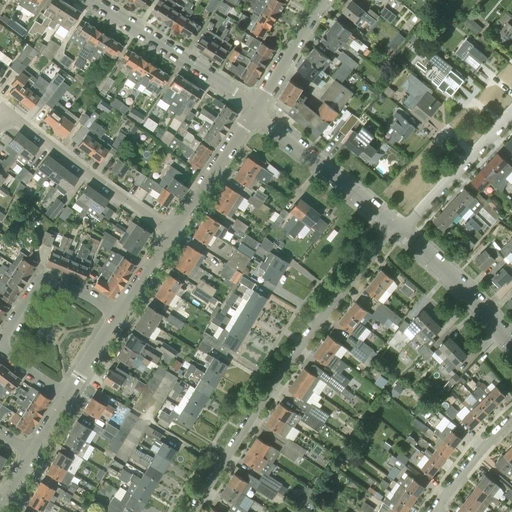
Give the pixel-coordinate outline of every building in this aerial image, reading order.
[(22,0),(19,5),(35,16),(45,0),(22,0)] [(47,26),(63,2),(59,0),(52,0),(46,9),(42,15),(46,17),(41,25),(35,21),(28,33),(32,35),(33,34),(35,34),(36,32),(41,35),(47,26)] [(153,2),(153,0),(135,0),(134,3),(143,8),(143,7),(147,10),(153,2)] [(164,22),(177,0),(175,3),(170,0),(165,0),(164,3),(159,1),(157,4),(152,13),(156,16),(164,22)] [(182,0),(177,0),(164,22),(172,27),(189,2),(188,1),(187,3),(182,0)] [(211,0),(205,9),(212,13),(220,1),(218,0),(211,0)] [(255,10),(274,21),(280,12),(258,0),(250,0),(249,0),(245,0),(244,3),(255,10)] [(278,0),(258,0),(280,12),(284,4),(278,0)] [(367,13),(365,12),(351,1),(343,12),(355,21),(354,23),(360,27),(365,21),(372,26),(379,16),(370,9),(367,13)] [(71,7),(63,2),(47,26),(53,30),(57,24),(60,26),(71,7)] [(172,27),(181,33),(189,19),(192,14),(188,11),(189,9),(190,10),(193,5),(189,2),(172,27)] [(222,2),(217,10),(222,12),(227,4),(222,2)] [(432,20),(442,9),(436,4),(427,15),(432,20)] [(80,13),(71,7),(60,26),(68,31),(71,26),(72,26),(80,13)] [(384,7),(379,14),(391,24),(397,17),(384,7)] [(250,18),(269,30),(274,21),(255,10),(250,18)] [(511,18),(504,13),(497,22),(504,27),(496,36),(507,45),(511,38),(511,18)] [(264,39),(269,30),(250,18),(250,19),(244,15),(239,23),(251,30),(264,39)] [(464,24),(468,28),(474,21),(469,17),(464,24)] [(11,18),(6,25),(12,29),(22,36),(27,30),(11,18)] [(201,27),(198,25),(189,19),(181,33),(189,38),(194,40),(199,31),(201,27)] [(370,52),(367,49),(368,48),(351,34),(353,32),(338,19),(330,29),(352,46),(363,55),(366,57),(370,52)] [(77,36),(85,41),(94,28),(85,22),(85,24),(81,21),(73,33),(77,36)] [(211,23),(194,48),(203,54),(215,35),(210,32),(215,25),(211,23)] [(229,32),(236,35),(241,27),(234,23),(229,32)] [(86,58),(102,33),(94,28),(85,41),(77,53),(78,53),(77,55),(84,60),(86,58)] [(203,54),(212,59),(226,37),(225,36),(229,31),(226,29),(220,37),(215,35),(203,54)] [(335,52),(339,47),(341,48),(343,46),(348,50),(351,47),(362,55),(363,55),(352,46),(330,29),(321,41),(335,52)] [(236,39),(241,42),(246,33),(242,31),(236,39)] [(395,49),(406,38),(400,32),(389,44),(395,49)] [(103,52),(111,39),(102,33),(86,58),(86,59),(89,61),(92,56),(97,59),(102,52),(103,52)] [(485,33),(480,39),(494,51),(498,45),(485,33)] [(220,65),(232,45),(228,43),(230,39),(226,37),(212,59),(220,65)] [(262,43),(253,38),(248,46),(250,48),(269,59),(275,50),(262,42),(262,43)] [(111,39),(103,52),(111,57),(115,59),(122,47),(118,45),(119,44),(111,39)] [(44,50),(53,56),(60,46),(50,40),(46,46),(44,50)] [(50,62),(53,56),(44,50),(46,46),(37,41),(32,49),(37,52),(50,62)] [(10,68),(15,72),(32,49),(27,45),(10,68)] [(264,67),(269,59),(250,48),(248,52),(237,45),(235,49),(234,49),(234,50),(264,67)] [(473,46),(463,59),(477,71),(487,58),(473,46)] [(308,58),(321,68),(328,58),(315,48),(308,58)] [(37,52),(32,49),(15,72),(19,75),(21,73),(24,69),(33,58),(37,52)] [(120,72),(128,76),(140,58),(131,52),(131,53),(127,50),(122,59),(117,65),(122,69),(120,72)] [(259,76),(264,67),(234,50),(229,58),(235,62),(237,59),(248,65),(246,68),(259,76)] [(357,63),(342,52),(337,58),(344,63),(352,69),(357,63)] [(64,55),(60,62),(68,67),(73,61),(64,55)] [(148,63),(140,58),(128,76),(128,77),(127,79),(135,84),(148,63)] [(321,68),(308,58),(307,59),(307,58),(298,70),(317,86),(322,80),(317,76),(322,70),(320,69),(321,68)] [(148,63),(135,84),(132,88),(136,90),(140,84),(145,87),(157,69),(148,63)] [(348,75),(352,69),(344,63),(340,67),(348,75)] [(229,70),(254,85),(259,76),(246,68),(239,64),(237,68),(232,65),(229,70)] [(454,73),(451,70),(445,65),(432,81),(438,86),(438,87),(444,92),(445,91),(451,96),(464,80),(460,77),(462,75),(456,70),(454,73)] [(331,78),(338,84),(317,112),(330,122),(353,94),(341,84),(348,75),(340,67),(331,78)] [(157,69),(145,87),(144,88),(152,93),(153,92),(158,95),(169,78),(165,75),(165,74),(157,69)] [(33,83),(21,73),(19,75),(11,85),(13,87),(9,93),(20,101),(31,86),(33,83)] [(85,79),(77,73),(73,78),(82,84),(85,79)] [(60,86),(63,82),(64,80),(58,74),(53,80),(49,85),(46,88),(45,89),(46,90),(43,93),(49,99),(60,86)] [(406,92),(418,101),(412,110),(425,121),(439,104),(428,96),(432,91),(433,92),(433,91),(412,74),(407,79),(408,79),(408,80),(408,81),(408,82),(408,84),(408,86),(408,87),(408,89),(407,91),(406,92)] [(177,75),(161,100),(169,105),(185,80),(177,75)] [(99,76),(92,86),(97,89),(104,79),(99,76)] [(109,78),(102,89),(107,92),(114,81),(109,78)] [(39,98),(43,93),(46,90),(45,89),(46,88),(36,80),(33,83),(31,86),(20,101),(30,109),(39,98)] [(185,80),(169,105),(170,105),(172,101),(177,105),(172,112),(176,114),(194,86),(185,80)] [(306,99),(309,94),(303,90),(304,88),(290,80),(288,83),(276,105),(288,115),(296,121),(308,106),(304,103),(306,99)] [(60,86),(49,99),(46,104),(52,109),(56,104),(69,87),(63,82),(60,86)] [(203,92),(194,86),(176,114),(179,117),(186,106),(191,110),(194,104),(195,105),(203,92)] [(375,90),(370,87),(367,92),(372,95),(375,90)] [(386,98),(381,94),(377,99),(382,103),(386,98)] [(117,111),(121,105),(122,104),(122,103),(114,98),(109,105),(117,111)] [(211,102),(216,105),(221,109),(218,114),(231,122),(236,114),(214,98),(211,102)] [(108,106),(102,101),(98,105),(105,110),(108,106)] [(43,119),(54,128),(62,117),(66,112),(56,104),(52,109),(43,119)] [(121,105),(117,111),(124,115),(128,108),(122,104),(121,105)] [(296,121),(316,138),(317,138),(330,122),(317,112),(316,113),(308,106),(296,121)] [(132,108),(127,115),(140,123),(145,116),(132,108)] [(218,114),(215,118),(202,108),(199,113),(200,113),(225,131),(231,122),(218,114)] [(88,155),(100,138),(104,133),(92,124),(99,115),(94,111),(89,117),(83,125),(88,129),(89,130),(85,135),(86,135),(77,146),(88,155)] [(195,115),(190,112),(185,119),(190,122),(195,115)] [(399,142),(403,137),(407,139),(415,129),(396,112),(393,116),(397,118),(390,126),(396,130),(391,136),(399,142)] [(78,121),(83,125),(89,117),(85,113),(78,121)] [(201,127),(220,139),(225,131),(200,113),(197,118),(202,121),(203,120),(205,121),(201,126),(202,126),(201,127)] [(345,123),(350,127),(358,118),(353,113),(345,123)] [(64,136),(73,126),(62,117),(54,128),(64,136)] [(147,117),(142,125),(152,132),(157,124),(147,117)] [(185,131),(189,126),(183,122),(179,128),(185,131)] [(220,139),(201,127),(196,135),(203,139),(214,147),(220,139)] [(363,127),(363,128),(358,134),(354,131),(344,143),(359,156),(361,154),(368,160),(376,151),(368,144),(374,137),(375,137),(363,127)] [(160,128),(156,134),(155,136),(159,139),(165,131),(160,128)] [(187,133),(185,131),(179,128),(176,132),(184,137),(187,133)] [(122,130),(111,147),(100,138),(88,155),(98,163),(107,151),(113,155),(127,133),(122,130)] [(166,130),(164,132),(159,141),(166,147),(172,138),(173,137),(174,136),(166,130)] [(5,150),(11,155),(8,160),(12,163),(16,159),(14,157),(29,141),(19,132),(9,145),(5,150)] [(184,139),(182,142),(181,143),(206,160),(212,151),(199,142),(194,139),(191,143),(184,139)] [(28,161),(38,149),(29,141),(14,157),(16,159),(24,165),(28,161)] [(182,142),(179,141),(177,145),(186,150),(182,155),(187,159),(200,168),(206,160),(181,143),(182,142)] [(395,156),(398,153),(390,147),(388,150),(395,156)] [(511,167),(508,164),(497,154),(490,162),(499,171),(506,178),(511,171),(511,167)] [(40,186),(48,176),(57,164),(48,156),(38,169),(37,169),(34,173),(40,177),(36,183),(40,186)] [(247,157),(240,168),(266,185),(272,176),(278,179),(282,174),(269,164),(265,169),(260,166),(247,157)] [(125,171),(137,179),(134,184),(138,187),(145,177),(129,166),(118,159),(110,170),(121,178),(125,171)] [(5,172),(12,163),(8,160),(5,164),(7,165),(3,170),(5,172)] [(481,171),(492,181),(498,187),(506,178),(499,171),(490,162),(481,171)] [(68,171),(57,164),(48,176),(57,184),(68,171)] [(19,182),(20,180),(28,171),(22,167),(14,178),(19,182)] [(246,187),(250,190),(257,179),(266,185),(240,168),(233,178),(246,187)] [(26,185),(33,175),(28,171),(20,180),(26,185)] [(64,195),(67,191),(78,179),(68,171),(57,184),(54,188),(51,186),(48,191),(52,194),(56,189),(64,195)] [(482,192),(491,182),(497,188),(498,187),(492,181),(481,171),(472,181),(482,192)] [(146,186),(159,194),(155,200),(166,208),(174,195),(163,188),(158,185),(156,184),(149,180),(145,177),(138,187),(143,190),(146,186)] [(174,195),(180,199),(187,188),(172,177),(169,182),(163,178),(158,185),(163,188),(174,195)] [(85,210),(88,206),(97,193),(87,186),(77,198),(78,199),(75,203),(83,209),(85,210)] [(219,196),(237,207),(243,198),(238,194),(226,186),(219,196)] [(263,203),(267,196),(257,189),(253,196),(263,203)] [(458,196),(468,206),(471,209),(478,201),(483,206),(482,207),(496,220),(501,214),(495,208),(487,201),(478,193),(474,197),(465,189),(458,196)] [(495,193),(500,198),(504,194),(498,189),(495,193)] [(109,208),(104,205),(107,200),(97,193),(88,206),(103,217),(109,208)] [(263,203),(253,196),(251,195),(246,202),(258,209),(263,203)] [(225,215),(230,218),(237,207),(219,196),(212,207),(225,215)] [(471,209),(468,206),(458,196),(450,204),(460,214),(463,216),(469,209),(470,210),(471,209)] [(487,201),(495,208),(499,205),(491,197),(487,201)] [(64,204),(57,199),(45,214),(52,220),(64,204)] [(289,212),(293,215),(282,229),(288,233),(293,226),(309,207),(299,199),(289,212)] [(463,216),(460,214),(450,204),(442,213),(452,222),(459,215),(462,217),(463,216)] [(66,206),(58,217),(64,221),(72,211),(66,206)] [(310,227),(315,232),(324,222),(318,217),(319,215),(309,207),(293,226),(288,233),(288,234),(294,238),(305,225),(309,228),(310,227)] [(114,212),(109,208),(103,217),(108,220),(114,212)] [(273,231),(276,226),(279,228),(282,224),(280,223),(289,212),(283,208),(278,215),(273,221),(272,223),(273,223),(269,229),(273,231)] [(19,213),(17,218),(17,222),(26,222),(26,213),(19,213)] [(452,222),(442,213),(433,223),(443,232),(452,222)] [(228,229),(219,224),(206,216),(200,226),(213,234),(221,239),(228,229)] [(232,225),(244,233),(248,226),(236,218),(232,225)] [(481,228),(471,218),(468,221),(474,227),(478,231),(481,228)] [(474,227),(468,221),(464,226),(469,231),(474,227)] [(136,225),(129,236),(142,244),(149,234),(136,225)] [(206,245),(213,234),(200,226),(193,237),(206,245)] [(113,245),(116,239),(104,231),(101,237),(103,239),(113,245)] [(54,236),(45,232),(41,243),(50,246),(54,236)] [(315,232),(309,239),(313,243),(320,235),(315,232)] [(118,242),(123,246),(123,247),(135,255),(142,244),(129,236),(124,233),(123,235),(118,242)] [(246,235),(242,241),(254,249),(258,242),(246,235)] [(63,236),(58,248),(53,246),(45,266),(54,270),(66,242),(68,238),(63,236)] [(99,241),(90,237),(88,242),(97,246),(99,241)] [(66,242),(54,270),(63,274),(72,253),(73,251),(68,249),(72,240),(68,238),(66,242)] [(259,247),(269,253),(274,245),(265,238),(259,247)] [(499,255),(503,259),(510,252),(511,249),(511,238),(498,252),(491,245),(475,260),(484,270),(495,260),(495,259),(499,255)] [(109,251),(113,245),(103,239),(100,246),(109,251)] [(474,246),(468,240),(461,249),(467,254),(474,246)] [(63,274),(72,278),(85,248),(86,245),(82,243),(77,255),(72,253),(63,274)] [(237,249),(251,258),(254,252),(241,243),(237,249)] [(181,256),(198,267),(205,256),(188,245),(181,256)] [(91,261),(86,259),(89,250),(85,248),(72,278),(82,282),(91,261)] [(237,249),(236,249),(226,263),(241,273),(251,258),(237,249)] [(16,257),(12,264),(11,263),(10,264),(28,276),(34,267),(36,262),(20,252),(16,257)] [(288,263),(270,252),(263,263),(281,274),(288,263)] [(129,274),(135,265),(117,253),(116,254),(111,262),(129,274)] [(198,267),(181,256),(174,266),(186,275),(191,278),(198,267)] [(99,266),(101,268),(104,263),(95,258),(94,263),(99,266)] [(129,274),(111,262),(105,270),(124,283),(129,274)] [(262,262),(259,267),(256,273),(276,285),(278,281),(278,280),(281,274),(263,263),(262,262)] [(511,264),(510,262),(504,268),(492,279),(500,287),(505,282),(507,284),(511,279),(511,264)] [(226,263),(219,274),(220,275),(219,276),(221,278),(222,277),(226,280),(224,283),(232,288),(241,273),(226,263)] [(0,269),(23,284),(28,276),(10,264),(8,268),(2,265),(0,267),(0,269)] [(98,278),(118,291),(124,283),(105,270),(101,268),(99,266),(97,270),(101,273),(98,278)] [(0,281),(18,292),(23,284),(0,269),(0,273),(2,275),(0,279),(0,281)] [(382,270),(374,280),(386,290),(394,280),(382,270)] [(161,286),(174,294),(179,297),(184,290),(178,287),(181,283),(168,275),(161,286)] [(251,290),(255,284),(242,277),(239,283),(247,288),(244,293),(250,297),(247,302),(260,310),(266,299),(251,290)] [(113,299),(118,291),(98,278),(93,286),(113,299)] [(200,279),(196,286),(212,297),(216,290),(200,279)] [(409,298),(417,288),(417,287),(408,279),(399,290),(409,298)] [(386,290),(374,280),(366,290),(378,300),(386,290)] [(13,301),(18,292),(0,281),(0,292),(3,295),(1,299),(10,305),(12,301),(13,301)] [(167,304),(174,294),(161,286),(154,296),(167,304)] [(209,301),(214,305),(217,300),(212,297),(196,286),(191,293),(207,303),(209,301)] [(234,303),(238,297),(232,293),(226,303),(231,306),(233,302),(234,303)] [(241,312),(253,320),(260,310),(247,302),(241,312)] [(348,312),(359,321),(368,311),(356,302),(348,312)] [(224,316),(231,306),(226,303),(221,310),(219,309),(217,312),(224,316)] [(394,321),(397,324),(402,319),(381,303),(377,308),(389,318),(394,321)] [(148,307),(141,318),(154,326),(161,315),(148,307)] [(376,319),(383,325),(384,324),(389,318),(377,308),(372,315),(370,318),(375,321),(376,319)] [(423,310),(413,320),(422,328),(431,319),(423,310)] [(234,322),(247,330),(253,320),(241,312),(234,322)] [(364,326),(364,325),(359,321),(348,312),(339,323),(358,338),(366,328),(364,326)] [(169,314),(165,321),(180,330),(184,324),(169,314)] [(224,317),(218,314),(213,322),(219,326),(224,317)] [(147,337),(154,326),(141,318),(134,328),(147,337)] [(388,328),(394,321),(389,318),(384,324),(388,328)] [(422,328),(421,329),(417,333),(417,334),(412,338),(417,342),(421,337),(426,343),(441,329),(431,319),(422,328)] [(408,325),(403,321),(396,329),(402,333),(408,325)] [(228,332),(241,340),(247,330),(234,322),(228,332)] [(241,340),(228,332),(223,329),(217,339),(204,332),(202,335),(204,336),(202,340),(202,341),(212,347),(226,355),(230,348),(235,351),(241,340)] [(146,368),(146,367),(150,369),(151,367),(155,369),(157,366),(155,365),(159,359),(142,348),(145,342),(131,333),(116,357),(129,365),(134,357),(141,361),(139,363),(146,368)] [(322,345),(335,355),(342,345),(329,335),(322,345)] [(435,352),(443,360),(457,346),(449,337),(438,348),(439,348),(435,352)] [(374,351),(360,339),(355,345),(369,356),(374,351)] [(209,352),(212,347),(202,341),(197,349),(206,354),(207,351),(209,352)] [(176,352),(163,343),(159,349),(173,358),(176,352)] [(429,348),(425,344),(417,352),(421,355),(429,348)] [(314,356),(326,365),(332,370),(341,359),(335,355),(322,345),(314,356)] [(355,345),(350,352),(364,363),(369,356),(355,345)] [(445,369),(449,373),(467,356),(457,346),(443,360),(449,366),(445,369)] [(426,361),(434,353),(429,348),(421,355),(426,361)] [(206,369),(219,376),(226,366),(207,354),(204,360),(210,363),(206,369)] [(172,364),(178,368),(181,364),(175,360),(172,364)] [(213,386),(219,376),(206,369),(204,373),(195,367),(190,364),(186,371),(191,373),(200,379),(213,386)] [(164,377),(167,372),(157,366),(155,369),(154,371),(164,377)] [(0,389),(11,374),(3,368),(0,372),(0,389)] [(297,378),(313,390),(320,379),(304,368),(297,378)] [(123,385),(125,381),(122,379),(123,379),(120,377),(121,376),(117,373),(116,374),(108,370),(101,381),(116,390),(120,383),(123,385)] [(350,381),(336,370),(332,376),(346,386),(350,381)] [(160,382),(164,377),(154,371),(151,376),(160,382)] [(191,373),(186,371),(183,376),(188,379),(191,373)] [(460,377),(455,373),(443,387),(447,391),(457,380),(460,377)] [(10,393),(19,380),(11,374),(0,389),(0,397),(2,395),(1,394),(5,389),(10,393)] [(157,387),(160,382),(151,376),(148,381),(157,387)] [(332,376),(326,383),(340,394),(341,393),(351,401),(354,396),(344,388),(346,386),(332,376)] [(466,382),(460,376),(460,377),(457,380),(463,385),(466,382)] [(289,390),(306,403),(314,392),(312,391),(313,390),(297,378),(289,390)] [(194,389),(207,397),(213,386),(200,379),(194,389)] [(154,392),(157,387),(148,381),(145,386),(154,392)] [(179,393),(185,384),(180,381),(174,390),(179,393)] [(398,382),(389,394),(394,397),(395,396),(398,397),(404,389),(402,388),(403,386),(398,382)] [(151,397),(154,392),(145,386),(141,391),(151,397)] [(489,412),(497,404),(487,394),(483,390),(479,386),(474,392),(478,396),(475,398),(489,412)] [(496,386),(487,394),(497,404),(506,396),(496,386)] [(50,399),(30,387),(27,392),(19,387),(16,390),(26,397),(44,409),(50,399)] [(188,399),(201,407),(207,397),(194,389),(188,399)] [(175,400),(179,393),(174,390),(170,397),(175,400)] [(148,403),(151,397),(141,391),(138,397),(148,403)] [(39,417),(44,409),(26,397),(23,401),(18,398),(16,402),(20,405),(39,417)] [(135,402),(144,408),(148,403),(138,397),(135,402)] [(99,400),(98,403),(91,398),(84,410),(97,418),(101,412),(109,418),(115,409),(99,400)] [(463,402),(471,411),(480,420),(489,412),(475,398),(475,399),(477,400),(472,405),(470,404),(466,400),(463,402)] [(195,417),(201,407),(188,399),(182,409),(195,417)] [(132,407),(142,412),(144,408),(135,402),(132,407)] [(301,419),(302,417),(280,403),(273,413),(287,422),(286,423),(292,426),(294,428),(300,419),(301,419)] [(330,415),(312,403),(306,411),(325,423),(330,415)] [(33,426),(39,417),(20,405),(18,408),(19,409),(16,413),(15,413),(14,414),(33,426)] [(169,424),(173,419),(188,428),(195,417),(182,409),(175,405),(172,410),(169,415),(162,411),(158,418),(169,424)] [(462,416),(455,409),(448,416),(455,423),(462,416)] [(306,411),(302,417),(301,419),(300,420),(319,432),(325,423),(306,411)] [(480,420),(471,411),(466,415),(461,420),(471,430),(480,420)] [(287,422),(273,413),(266,424),(279,432),(279,433),(286,437),(292,426),(286,423),(287,422)] [(28,434),(33,426),(14,414),(9,422),(16,426),(16,427),(28,434)] [(131,427),(134,422),(125,417),(122,422),(131,427)] [(425,433),(429,428),(415,418),(411,423),(425,433)] [(81,458),(89,444),(84,441),(91,430),(76,422),(63,443),(70,448),(69,449),(76,453),(76,455),(81,458)] [(128,433),(131,427),(122,422),(119,427),(128,433)] [(116,433),(118,430),(107,423),(103,430),(114,436),(116,433)] [(435,432),(444,439),(455,448),(462,439),(451,430),(446,426),(441,433),(437,429),(435,432)] [(119,427),(118,430),(116,433),(124,438),(128,433),(119,427)] [(158,441),(162,435),(148,427),(144,433),(154,439),(151,444),(158,448),(155,453),(168,461),(174,450),(158,441)] [(110,442),(112,438),(114,436),(103,430),(100,436),(110,442)] [(455,448),(444,439),(435,432),(434,433),(443,440),(437,448),(448,457),(455,448)] [(116,433),(114,436),(112,438),(121,444),(124,438),(116,433)] [(414,446),(418,442),(415,439),(415,438),(410,435),(406,439),(414,446)] [(112,438),(110,442),(110,443),(118,449),(121,444),(112,438)] [(251,449),(268,460),(275,449),(269,445),(270,445),(258,438),(251,449)] [(288,438),(288,439),(284,445),(299,455),(303,457),(307,450),(288,438)] [(381,447),(388,452),(392,447),(385,442),(381,447)] [(115,454),(118,449),(110,443),(106,449),(115,454)] [(299,455),(284,445),(280,452),(288,457),(295,462),(299,455)] [(152,458),(135,448),(132,453),(149,463),(162,471),(168,461),(155,453),(152,458)] [(427,449),(423,453),(425,454),(429,458),(440,466),(448,457),(437,448),(432,454),(427,449)] [(111,460),(112,459),(115,454),(106,449),(102,455),(111,460)] [(243,461),(264,473),(269,475),(275,465),(268,460),(251,449),(243,461)] [(58,452),(52,463),(73,475),(74,475),(65,470),(71,460),(58,452)] [(129,458),(146,468),(143,474),(156,481),(162,471),(149,463),(132,453),(129,458)] [(402,470),(406,465),(393,455),(389,461),(402,470)] [(504,474),(505,473),(509,477),(511,474),(511,463),(504,455),(495,464),(504,474)] [(440,466),(429,458),(421,468),(432,477),(440,466)] [(67,486),(73,475),(52,463),(45,474),(58,481),(67,486)] [(117,472),(109,467),(107,471),(115,476),(117,472)] [(100,480),(105,472),(100,469),(95,476),(100,480)] [(156,481),(143,474),(140,479),(131,473),(131,474),(122,469),(119,474),(121,474),(129,479),(132,481),(137,484),(150,492),(156,481)] [(264,473),(259,480),(261,482),(277,491),(282,485),(282,484),(269,475),(264,473)] [(126,484),(129,479),(121,474),(118,479),(126,484)] [(235,474),(228,484),(246,495),(252,485),(235,474)] [(400,477),(397,482),(418,497),(425,487),(414,478),(413,479),(407,475),(404,480),(400,477)] [(493,497),(500,488),(496,484),(496,483),(486,475),(478,485),(493,497)] [(383,479),(380,484),(386,489),(390,484),(383,479)] [(126,492),(143,502),(150,492),(137,484),(132,481),(126,492)] [(34,493),(47,500),(53,490),(40,482),(34,493)] [(400,485),(394,494),(411,507),(418,497),(397,482),(397,483),(400,485)] [(68,490),(73,493),(77,486),(72,483),(68,490)] [(261,483),(256,490),(272,500),(277,493),(261,483)] [(246,495),(228,484),(221,495),(233,503),(229,510),(232,511),(247,511),(239,506),(246,495)] [(470,494),(481,503),(487,507),(491,501),(497,505),(500,502),(493,497),(478,485),(470,494)] [(384,496),(375,489),(372,493),(381,500),(384,496)] [(126,492),(120,501),(113,497),(109,503),(121,511),(125,505),(137,511),(143,502),(126,492)] [(48,511),(53,504),(47,500),(34,493),(28,504),(40,511),(41,511),(48,511)] [(66,493),(62,500),(67,503),(72,496),(66,493)] [(383,501),(397,511),(406,511),(411,507),(394,494),(393,494),(394,495),(389,501),(385,498),(383,501)] [(483,511),(487,507),(481,503),(470,494),(463,504),(473,511),(483,511)] [(301,497),(297,503),(305,508),(309,501),(301,497)] [(307,506),(313,509),(316,504),(311,500),(307,506)] [(383,502),(378,511),(397,511),(383,501),(383,502)] [(360,509),(363,511),(364,511),(371,511),(374,509),(364,502),(360,509)]
